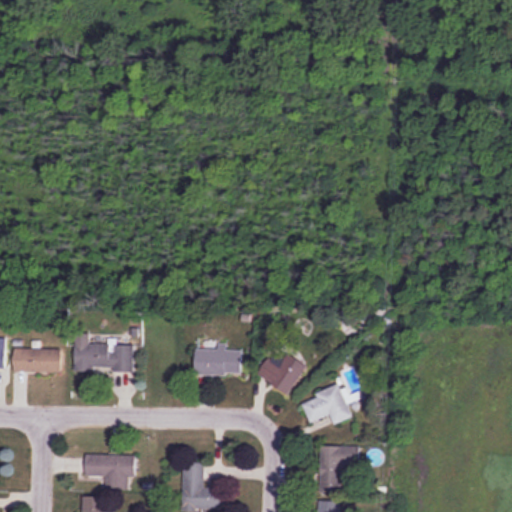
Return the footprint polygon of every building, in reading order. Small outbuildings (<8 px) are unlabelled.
[(76,335),(76,372),(134,372),(134,344),(90,344),(90,335),(76,335)] [(288,395),(308,366),(279,346),(259,375),(288,395)] [(15,373),(63,373),(63,349),(15,349),(15,373)] [(243,349),(196,349),(196,375),(243,375),(243,349)] [(302,400),(310,423),(332,415),(335,424),(353,418),(342,386),(302,400)] [(361,447),(321,446),(321,492),(345,493),(345,469),(360,469),(361,447)] [(137,478),(137,456),(87,456),(87,476),(107,477),(107,491),(130,491),(130,478),(137,478)] [(184,511),(224,511),(224,489),(205,489),(205,463),(184,463),(184,511)]
